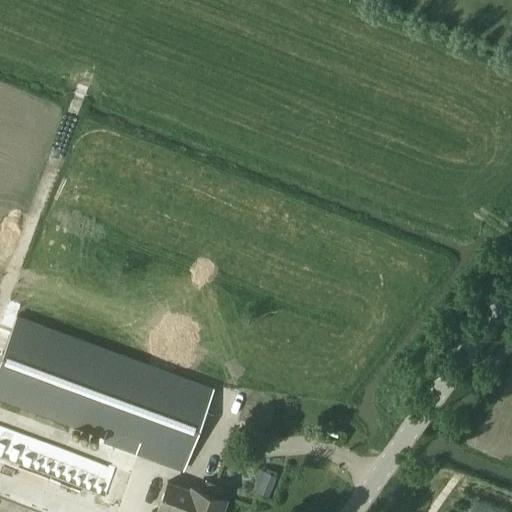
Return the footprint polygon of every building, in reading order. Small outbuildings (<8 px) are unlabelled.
[(212,389),(165,372),(16,316),(0,359),(0,396),(104,435),(102,438),(183,468),(212,389)] [(48,467),(53,447),(7,436),(6,444),(21,448),(18,460),(48,467)] [(266,470),(257,491),(269,496),(278,475),(266,470)] [(35,471),(23,505),(42,511),(104,511),(109,497),(35,471)] [(213,511),(214,511),(217,511),(220,511),(226,499),(224,498),(228,487),(211,480),(207,492),(191,486),(190,490),(167,481),(158,507),(167,510),(170,502),(175,504),(176,501),(205,511),(213,511)] [(217,511),(214,511),(213,511),(205,511),(176,501),(175,504),(170,502),(167,510),(172,511),(217,511)]
